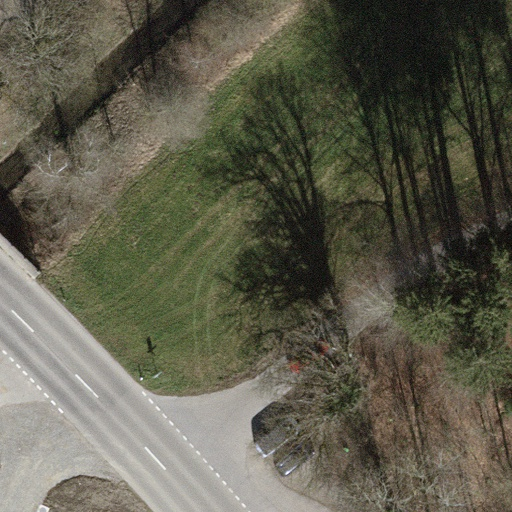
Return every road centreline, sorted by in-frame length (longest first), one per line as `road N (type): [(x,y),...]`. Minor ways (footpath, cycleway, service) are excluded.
road 1 (tertiary): [(203,511),(0,301)]
road 2 (track): [(96,397),(5,511)]
